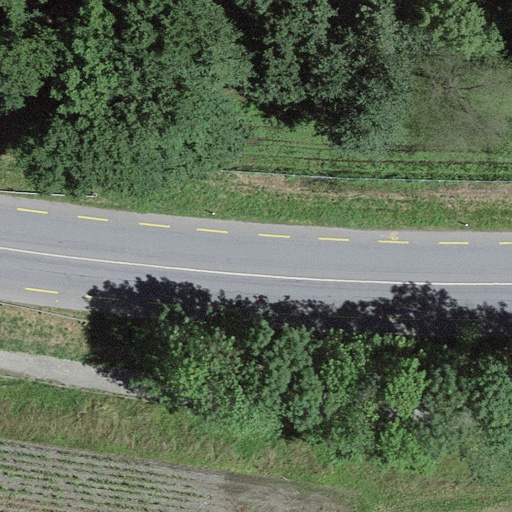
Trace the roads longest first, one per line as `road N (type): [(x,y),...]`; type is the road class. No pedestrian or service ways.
road 1 (track): [(0,363),(230,401),(511,413)]
road 2 (secondary): [(511,280),(305,282),(0,251)]
